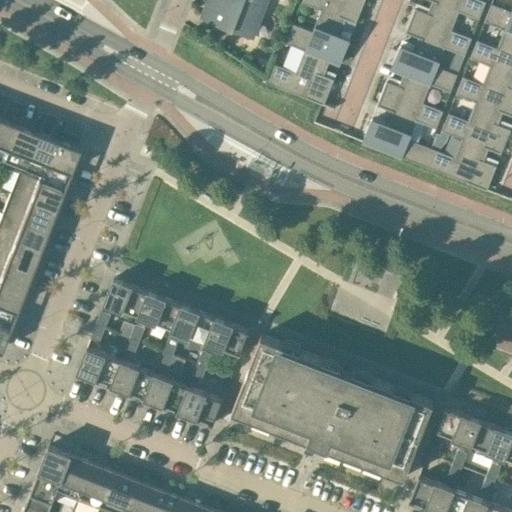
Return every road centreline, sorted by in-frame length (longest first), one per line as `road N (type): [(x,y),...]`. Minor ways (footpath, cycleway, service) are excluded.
road 1 (tertiary): [(149,85),(367,197),(511,252)]
road 2 (tertiary): [(511,233),(331,161),(157,64)]
road 3 (residential): [(317,511),(25,393)]
road 4 (residential): [(25,393),(129,134)]
road 5 (tertiary): [(1,0),(149,85)]
road 6 (residential): [(0,85),(129,134)]
road 7 (tertiary): [(157,64),(37,0)]
road 8 (residential): [(340,125),(392,0)]
